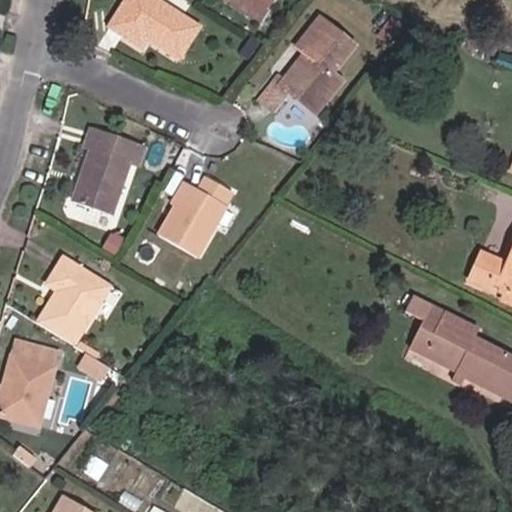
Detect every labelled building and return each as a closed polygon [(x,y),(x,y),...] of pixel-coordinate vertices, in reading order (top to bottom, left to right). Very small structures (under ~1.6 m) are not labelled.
[(191,59),(211,26),(170,0),(136,0),(120,26),(151,47),(161,33),(172,39),(169,44),(191,59)] [(242,0),(272,18),(283,0),(242,0)] [(357,82),(345,74),(366,46),(332,21),(311,50),(320,56),(323,59),(315,70),(311,68),(297,88),(307,95),(334,115),(357,82)] [(386,42),(397,50),(410,33),(400,24),(386,42)] [(311,68),(315,70),(323,59),(320,56),(311,68)] [(275,106),(291,118),(307,95),(297,88),(291,83),(275,106)] [(156,149),(124,138),(109,132),(85,201),(126,217),(144,167),(150,168),(156,149)] [(202,185),(172,235),(210,259),(240,208),(238,206),(245,192),(220,177),(212,191),(202,185)] [(511,260),(492,251),(480,278),(499,286),(502,280),(511,284),(511,286),(511,260)] [(50,325),(84,345),(120,287),(74,260),(58,287),(74,296),(68,306),(63,303),(50,325)] [(511,396),(511,350),(482,334),(485,326),(422,292),(413,309),(432,318),(418,346),(464,371),(474,376),(511,396)] [(399,336),(418,346),(432,318),(413,309),(399,336)] [(9,414),(50,425),(68,353),(28,342),(9,414)] [(93,368),(113,380),(120,367),(100,355),(93,368)] [(460,377),(469,382),(474,376),(464,371),(460,377)] [(91,511),(76,503),(70,511),(91,511)]
